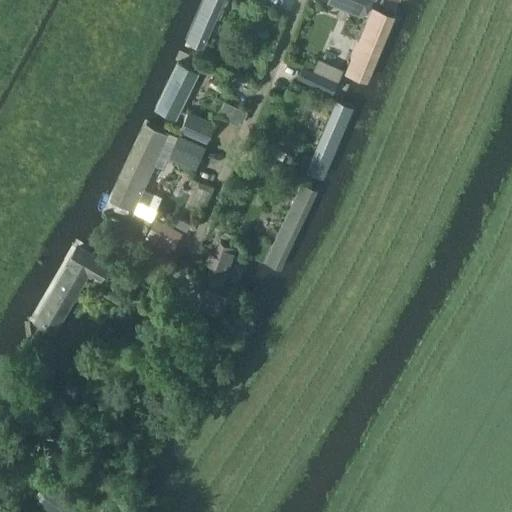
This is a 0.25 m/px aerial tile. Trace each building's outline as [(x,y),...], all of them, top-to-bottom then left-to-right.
[(206,0),(188,45),(201,51),(221,0),(206,0)] [(329,0),(328,4),(367,21),(376,0),(329,0)] [(378,8),(350,75),(374,85),(402,18),(378,8)] [(320,58),(315,69),(340,81),(345,69),(320,58)] [(187,64),(160,111),(176,121),(204,74),(187,64)] [(300,77),(335,93),(340,81),(305,66),(300,77)] [(341,102),(311,174),(328,181),(358,109),(341,102)] [(189,110),(180,131),(207,143),(216,122),(189,110)] [(150,125),(110,209),(132,219),(171,135),(150,125)] [(170,159),(196,171),(207,148),(181,136),(170,159)] [(258,166),(277,175),(279,173),(288,177),(291,169),(263,156),(258,166)] [(322,192),(303,183),(269,258),(288,266),(322,192)] [(156,219),(145,239),(172,254),(183,234),(156,219)] [(205,261),(211,264),(216,251),(210,249),(205,261)] [(57,338),(98,268),(77,255),(36,325),(57,338)] [(265,266),(234,334),(253,343),(284,274),(265,266)] [(216,314),(226,297),(218,292),(208,309),(216,314)]
